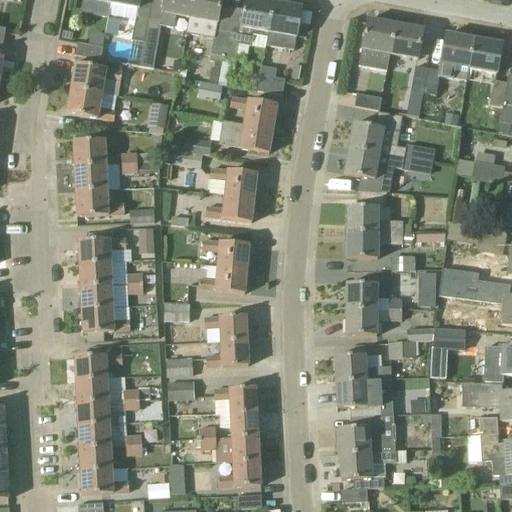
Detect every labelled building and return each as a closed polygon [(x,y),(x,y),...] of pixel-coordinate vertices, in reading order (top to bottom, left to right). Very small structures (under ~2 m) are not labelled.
[(82,0),(82,1),(97,3),(94,15),(108,18),(110,6),(111,6),(111,0),(82,0)] [(111,0),(111,6),(112,6),(109,17),(135,22),(136,18),(137,11),(138,11),(140,0),(111,0)] [(144,45),(143,52),(156,54),(161,29),(173,31),(176,17),(190,20),(193,0),(164,0),(161,22),(150,20),(144,45)] [(222,65),(227,35),(216,32),(221,0),(193,0),(190,20),(187,36),(213,41),(209,63),(222,65)] [(249,48),(250,48),(253,32),(256,32),(255,40),(267,42),(273,5),(245,0),(243,11),(238,37),(227,35),(222,65),(220,72),(218,87),(218,88),(221,88),(225,89),(231,61),(246,63),(249,48)] [(294,53),(302,10),(273,5),(267,42),(266,48),(294,53)] [(310,27),(312,15),(302,13),(300,26),(310,27)] [(118,36),(121,21),(110,18),(106,33),(118,36)] [(144,45),(149,20),(136,18),(135,22),(131,43),(144,45)] [(394,27),(367,22),(358,68),(386,73),(389,57),(394,27)] [(394,27),(389,57),(418,62),(423,32),(394,27)] [(95,35),(89,40),(88,47),(101,50),(104,37),(95,35)] [(468,72),(474,41),(446,36),(439,73),(428,71),(423,96),(435,98),(438,79),(466,84),(468,72)] [(474,41),(468,72),(496,77),(502,46),(474,41)] [(103,50),(101,50),(88,47),(78,46),(75,59),(100,63),(103,50)] [(122,74),(75,66),(71,91),(103,96),(106,82),(120,84),(122,74)] [(294,68),(291,81),(298,83),(301,69),(294,68)] [(423,96),(428,71),(415,69),(411,94),(423,96)] [(214,71),(211,70),(208,85),(218,87),(220,72),(214,71)] [(511,78),(508,77),(506,85),(502,111),(500,125),(511,127),(511,126),(511,78)] [(284,85),(265,82),(259,81),(257,94),(282,98),(284,85)] [(506,85),(494,83),(490,109),(502,111),(506,85)] [(197,99),(219,103),(221,88),(218,88),(200,85),(197,99)] [(115,114),(101,112),(103,96),(71,91),(66,116),(113,124),(115,114)] [(381,105),(382,101),(356,97),(354,109),(378,114),(381,105)] [(243,127),(273,133),(277,108),(231,100),(229,110),(246,113),(243,127)] [(168,109),(152,106),(148,129),(164,131),(168,109)] [(402,161),(415,163),(417,153),(405,151),(397,149),(402,119),(385,116),(379,115),(378,115),(375,130),(354,126),(349,151),(402,161)] [(458,118),(446,116),(444,125),(457,127),(458,118)] [(273,133),(243,127),(243,128),(227,125),(227,126),(222,125),(218,145),(223,145),(223,149),(269,156),(273,133)] [(510,138),(511,127),(500,125),(498,136),(510,138)] [(211,145),(185,141),(182,155),(203,158),(209,159),(211,145)] [(105,143),(73,144),(74,169),(106,168),(105,143)] [(415,163),(402,161),(349,151),(344,177),(360,180),(357,194),(378,195),(380,183),(375,182),(377,168),(413,174),(415,163)] [(163,166),(200,172),(203,158),(182,155),(165,152),(163,166)] [(136,167),(136,156),(120,157),(121,167),(136,167)] [(456,177),(472,180),(474,166),(458,163),(457,171),(456,177)] [(474,164),(474,166),(472,180),(490,184),(502,186),(504,170),(474,164)] [(122,177),(151,176),(151,166),(136,167),(121,167),(122,177)] [(106,168),(74,169),(75,195),(107,193),(106,168)] [(226,184),(225,198),(254,201),(257,177),(212,171),(210,182),(226,184)] [(511,187),(504,186),(501,199),(511,201),(511,207),(508,207),(503,228),(511,229),(511,187)] [(107,193),(75,195),(76,220),(124,218),(123,207),(108,208),(107,193)] [(347,235),(403,236),(403,227),(403,224),(379,224),(379,211),(386,211),(386,196),(357,194),(357,209),(347,209),(347,235)] [(254,201),(225,198),(223,212),(207,210),(206,220),(251,226),(254,201)] [(150,212),(140,213),(129,213),(130,227),(154,226),(154,212),(150,212)] [(171,219),(170,228),(188,230),(189,221),(171,219)] [(511,247),(505,247),(507,236),(485,232),(449,226),(446,242),(477,248),(476,254),(511,260),(507,278),(511,278),(511,247)] [(403,236),(411,236),(411,227),(403,227),(403,236)] [(140,250),(152,250),(152,233),(139,234),(140,250)] [(378,248),(402,248),(403,236),(347,235),(347,261),(378,262),(378,248)] [(411,236),(403,236),(402,248),(413,248),(413,236),(411,236)] [(444,236),(416,236),(416,244),(445,244),(444,236)] [(125,241),(78,243),(79,267),(111,265),(110,253),(124,252),(125,252),(125,241)] [(249,248),(203,243),(202,253),(218,255),(217,269),(247,272),(249,248)] [(415,259),(390,260),(390,274),(415,274),(415,259)] [(111,265),(79,267),(80,290),(111,288),(112,288),(111,265)] [(217,269),(216,283),(200,282),(199,293),(244,297),(247,272),(217,269)] [(126,288),(143,287),(142,277),(126,278),(126,288)] [(511,300),(508,300),(509,289),(441,280),(439,298),(504,307),(501,328),(511,329),(511,300)] [(346,312),(402,313),(401,302),(377,302),(377,286),(346,286),(346,312)] [(127,288),(128,298),(143,297),(143,296),(143,287),(127,288)] [(81,313),(113,311),(112,288),(111,288),(80,290),(81,313)] [(189,308),(164,308),(164,325),(188,326),(189,308)] [(81,313),(82,336),(130,333),(129,322),(129,311),(113,311),(81,313)] [(376,324),(402,324),(402,323),(402,313),(346,312),(345,338),(376,339),(376,324)] [(247,344),(246,319),(204,320),(204,331),(220,331),(221,345),(247,344)] [(435,331),(406,333),(406,345),(415,345),(434,344),(435,331)] [(433,352),(463,354),(464,333),(435,331),(434,344),(433,352)] [(206,359),(207,370),(248,369),(247,344),(221,345),(221,358),(206,359)] [(389,363),(416,362),(415,345),(406,345),(388,347),(389,363)] [(485,349),(483,385),(501,386),(501,378),(511,378),(511,350),(502,350),(485,349)] [(122,358),(74,360),(75,383),(107,381),(106,369),(122,368),(122,358)] [(390,370),(365,371),(365,358),(334,359),(336,386),(391,383),(390,370)] [(192,362),(166,363),(166,381),(192,380),(192,362)] [(446,383),(446,373),(433,372),(432,383),(446,383)] [(107,381),(75,383),(76,406),(108,404),(107,381)] [(391,383),(336,386),(337,411),(349,411),(350,420),(385,419),(385,408),(367,409),(367,396),(392,395),(391,383)] [(415,400),(428,399),(427,383),(414,384),(415,400)] [(193,385),(167,386),(168,405),(194,403),(193,385)] [(511,394),(500,395),(500,397),(491,397),(491,386),(462,386),(462,410),(501,410),(501,424),(511,424),(511,394)] [(255,390),(215,393),(216,404),(216,417),(231,416),(257,415),(255,390)] [(138,393),(139,403),(151,402),(150,392),(138,393)] [(138,393),(123,393),(124,403),(139,403),(138,393)] [(139,403),(124,403),(124,414),(139,413),(139,403)] [(108,404),(76,406),(78,429),(109,427),(108,404)] [(232,441),(258,440),(257,415),(231,416),(232,441)] [(393,418),(385,419),(350,420),(350,431),(338,431),(339,457),(395,454),(393,418)] [(439,418),(430,418),(431,441),(440,440),(439,418)] [(498,438),(497,421),(479,421),(480,439),(497,438),(498,438)] [(109,427),(78,429),(79,452),(110,450),(109,427)] [(200,443),(216,442),(215,431),(200,431),(200,443)] [(140,438),(125,440),(126,450),(141,448),(140,438)] [(492,479),(499,479),(511,477),(511,444),(503,445),(503,446),(498,446),(497,438),(480,439),(482,463),(491,463),(492,479)] [(233,466),(259,464),(258,440),(232,441),(233,466)] [(216,442),(200,443),(200,454),(216,453),(216,442)] [(127,459),(141,458),(141,448),(126,450),(127,459)] [(110,450),(79,452),(80,475),(111,473),(110,450)] [(395,454),(339,457),(341,483),(353,482),(354,493),(366,492),(384,491),(383,481),(371,482),(371,467),(396,466),(395,454)] [(259,464),(233,466),(234,478),(219,479),(220,491),(260,489),(259,464)] [(80,475),(81,498),(129,495),(129,485),(112,486),(111,473),(80,475)] [(158,478),(159,487),(169,486),(169,478),(158,478)] [(0,479),(0,502),(8,502),(7,479),(0,479)] [(432,490),(441,490),(441,480),(432,480),(432,490)] [(183,483),(170,484),(169,486),(170,497),(184,496),(183,483)] [(170,497),(169,486),(159,487),(147,488),(148,502),(170,501),(170,497)] [(500,503),(511,501),(511,489),(500,490),(500,503)] [(354,493),(341,493),(342,506),(367,505),(366,492),(354,493)] [(261,498),(241,500),(236,500),(236,511),(248,511),(262,511),(261,498)]
